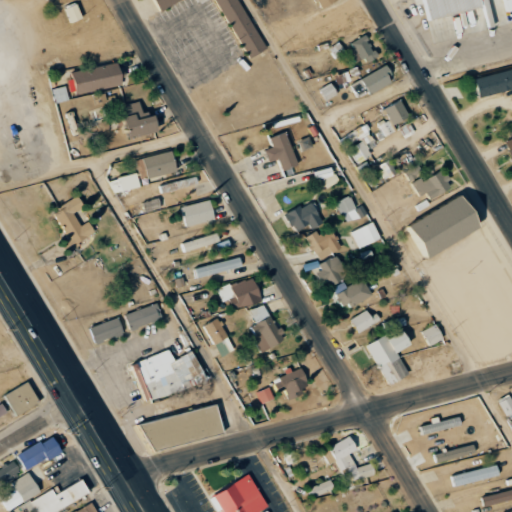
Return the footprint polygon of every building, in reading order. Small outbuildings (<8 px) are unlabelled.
[(153,0),(159,11),(179,0),(216,0),(247,59),(264,50),(237,0),(153,0)] [(316,0),(323,9),(337,0),(316,0)] [(511,10),(511,0),(422,0),(427,20),(482,7),(480,0),(504,0),(507,12),(511,10)] [(65,8),(71,23),(82,18),(76,4),(65,8)] [(506,25),(504,10),(486,12),(487,27),(506,25)] [(470,33),(465,12),(429,20),(434,41),(470,33)] [(362,64),(376,57),(365,35),(351,42),(362,64)] [(119,63),(71,71),(75,94),(123,86),(119,63)] [(360,77),(368,94),(393,82),(385,66),(360,77)] [(511,90),(511,70),(474,78),(478,97),(511,90)] [(319,88),(324,100),(336,95),(331,83),(319,88)] [(408,119),(401,100),(384,107),(391,126),(408,119)] [(156,133),(152,111),(142,113),(139,102),(121,105),(128,138),(156,133)] [(389,119),(376,124),(380,138),(394,133),(389,119)] [(347,148),(357,164),(371,155),(365,145),(374,140),(364,124),(342,138),(348,147),(347,148)] [(297,166),(285,132),(268,138),(271,147),(263,150),(268,162),(276,159),(281,171),(297,166)] [(311,146),(307,136),(297,141),(301,151),(311,146)] [(176,170),(171,151),(135,160),(140,180),(176,170)] [(377,166),(385,179),(396,173),(388,160),(377,166)] [(421,173),(417,165),(403,171),(408,180),(421,173)] [(337,183),(332,166),(313,172),(315,180),(321,178),(324,187),(337,183)] [(425,192),(428,199),(451,189),(442,170),(421,181),(419,178),(410,182),(417,196),(425,192)] [(139,187),(136,173),(109,180),(113,194),(139,187)] [(189,199),(201,196),(197,184),(186,188),(189,199)] [(341,222),(358,218),(353,196),(336,199),(341,222)] [(410,223),(426,257),(480,230),(463,196),(410,223)] [(95,234),(88,222),(80,226),(73,213),(82,208),(76,198),(52,211),(68,238),(64,240),(68,249),(95,234)] [(160,208),(157,198),(141,202),(144,213),(160,208)] [(180,208),(186,227),(215,219),(209,200),(180,208)] [(321,223),(310,201),(284,214),(293,232),(308,225),(310,229),(321,223)] [(350,231),(357,248),(379,239),(372,222),(350,231)] [(340,249),(331,228),(317,234),(315,231),(305,236),(316,260),(340,249)] [(181,241),(183,250),(219,244),(218,235),(181,241)] [(326,280),(329,286),(348,275),(337,256),(312,270),(319,283),(326,280)] [(197,278),(241,267),(239,257),(194,268),(197,278)] [(229,300),(232,310),(260,302),(253,278),(216,288),(220,302),(229,300)] [(371,296),(363,280),(334,293),(340,307),(348,303),(349,306),(371,296)] [(161,319),(155,303),(124,315),(130,331),(161,319)] [(268,316),(263,304),(248,310),(254,323),(268,316)] [(349,319),(357,333),(377,322),(369,308),(349,319)] [(283,341),(269,316),(250,327),(255,335),(251,337),(260,353),(283,341)] [(94,344),(122,334),(117,317),(88,328),(94,344)] [(233,350),(216,318),(202,326),(220,357),(233,350)] [(429,346),(443,339),(435,324),(421,332),(429,346)] [(366,345),(388,386),(408,375),(396,353),(410,345),(403,331),(386,340),(384,336),(366,345)] [(205,382),(195,351),(172,359),(169,350),(131,363),(144,402),(205,382)] [(272,380),(277,393),(284,391),(287,398),(309,389),(301,368),(272,380)] [(4,396),(17,416),(39,401),(26,381),(4,396)] [(261,404),(273,399),(268,387),(256,391),(261,404)] [(505,416),(511,411),(511,401),(509,395),(497,400),(505,416)] [(142,422),(148,450),(222,435),(217,407),(142,422)] [(460,425),(459,416),(419,425),(421,434),(460,425)] [(17,455),(26,471),(61,450),(52,434),(17,455)] [(375,472),(368,461),(358,466),(351,453),(357,450),(349,435),(328,447),(342,473),(348,470),(355,482),(375,472)] [(436,463),(475,452),(472,443),(433,454),(436,463)] [(0,484),(19,474),(12,461),(0,467),(0,484)] [(454,486),(498,474),(496,464),(451,476),(454,486)] [(7,510),(40,492),(29,472),(10,482),(15,490),(1,498),(7,510)] [(210,497),(218,511),(258,511),(267,507),(249,475),(210,497)] [(56,486),(30,500),(36,511),(53,511),(89,493),(81,479),(59,491),(56,486)] [(310,487),(314,496),(333,489),(329,480),(310,487)] [(483,504),(511,499),(511,489),(481,494),(483,504)] [(96,511),(90,502),(73,511),(96,511)]
